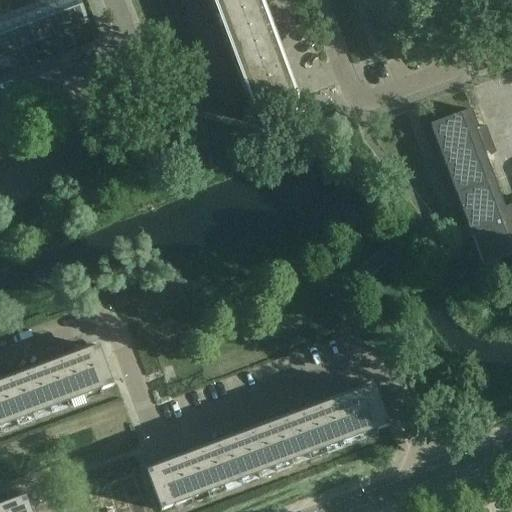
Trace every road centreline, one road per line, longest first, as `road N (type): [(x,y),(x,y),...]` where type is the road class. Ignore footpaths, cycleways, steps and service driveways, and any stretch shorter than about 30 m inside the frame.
road 1 (residential): [(0,355),(91,320),(115,332),(159,434),(359,362),(389,362),(435,479)]
road 2 (residential): [(479,62),(359,105),(318,0)]
road 3 (residential): [(111,0),(122,31),(114,57),(0,102)]
